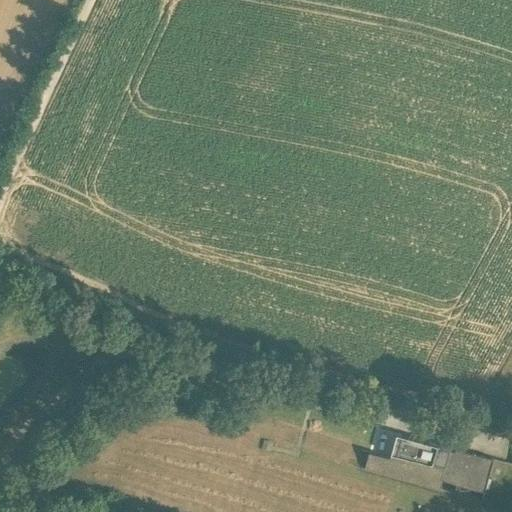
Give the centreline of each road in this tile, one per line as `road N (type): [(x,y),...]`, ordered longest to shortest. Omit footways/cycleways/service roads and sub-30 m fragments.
road 1 (track): [(511,425),(186,329),(0,246)]
road 2 (unclassified): [(0,195),(89,0)]
